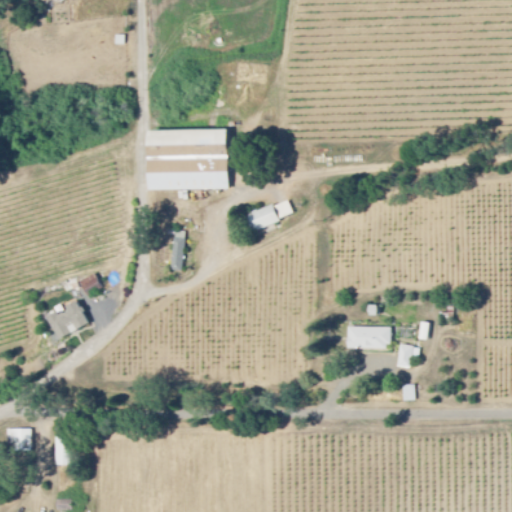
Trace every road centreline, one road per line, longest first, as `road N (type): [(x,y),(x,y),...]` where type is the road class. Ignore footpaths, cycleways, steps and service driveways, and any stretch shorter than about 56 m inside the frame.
road 1 (residential): [(511,415),(0,415)]
road 2 (residential): [(137,310),(144,0)]
road 3 (residential): [(0,415),(106,342),(137,310)]
